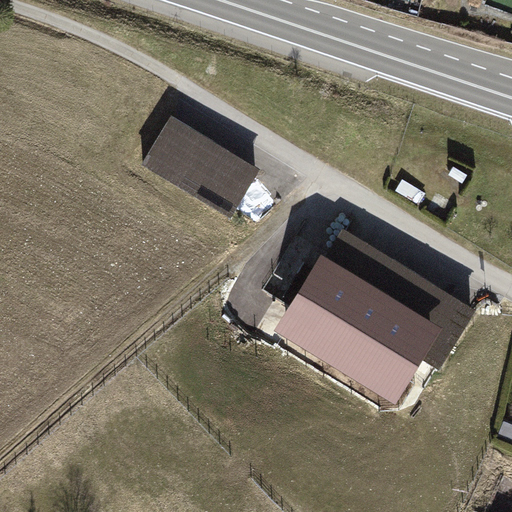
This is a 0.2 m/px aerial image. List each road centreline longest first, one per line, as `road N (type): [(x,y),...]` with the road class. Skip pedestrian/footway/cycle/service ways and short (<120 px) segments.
road 1 (track): [(511,287),(157,69),(94,38),(0,8)]
road 2 (trunk): [(345,41),(511,97)]
road 3 (trunk): [(511,77),(345,41)]
road 4 (trunk): [(221,0),(345,41)]
